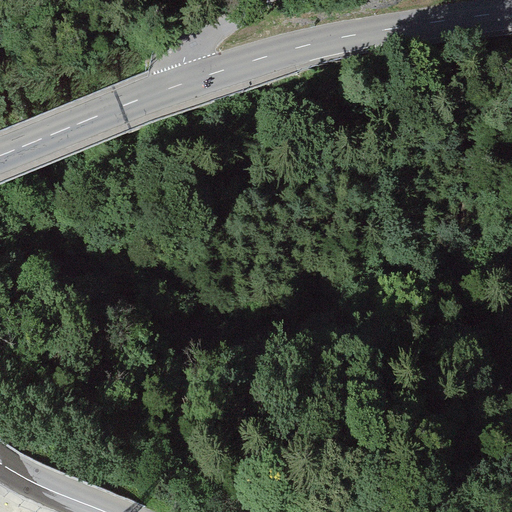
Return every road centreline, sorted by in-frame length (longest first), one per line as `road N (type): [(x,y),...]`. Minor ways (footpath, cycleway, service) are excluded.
road 1 (secondary): [(511,11),(305,46),(161,92)]
road 2 (secondary): [(0,157),(161,92)]
road 3 (track): [(260,0),(241,18),(188,39),(188,81)]
